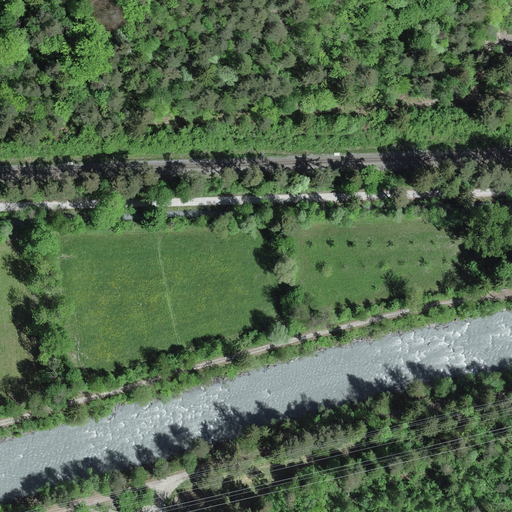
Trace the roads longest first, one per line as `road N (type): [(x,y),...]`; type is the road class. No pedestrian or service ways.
road 1 (track): [(0,423),(343,327),(511,294)]
road 2 (track): [(511,190),(0,203)]
road 3 (track): [(38,511),(410,411),(511,392)]
